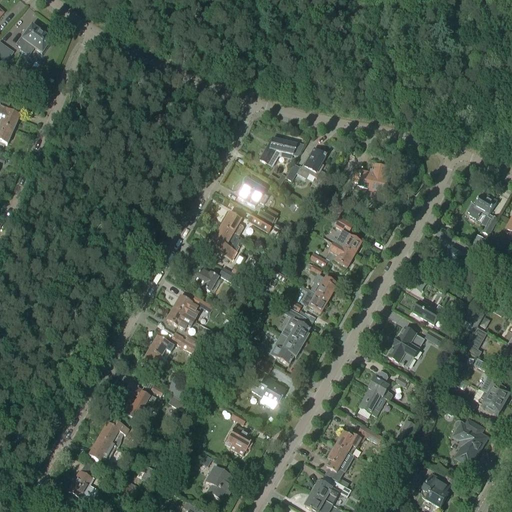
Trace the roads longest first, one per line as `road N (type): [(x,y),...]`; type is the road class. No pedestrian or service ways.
road 1 (residential): [(20,511),(238,135),(248,103)]
road 2 (residential): [(253,511),(454,150)]
road 3 (residential): [(0,239),(93,32)]
road 4 (residential): [(454,150),(248,103)]
road 5 (residential): [(248,103),(93,32)]
